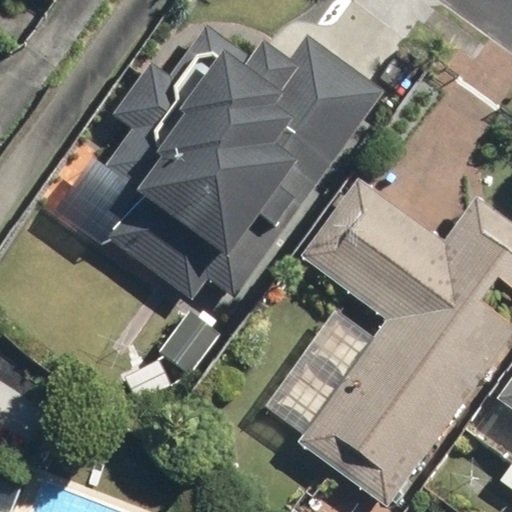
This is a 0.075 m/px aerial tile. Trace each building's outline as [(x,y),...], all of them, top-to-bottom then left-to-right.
[(233,303),(384,96),(304,38),(286,62),(262,45),(251,59),(208,28),(172,77),(152,62),(111,119),(129,132),(102,170),(91,162),(52,215),(122,265),(127,259),(193,307),(209,286),(233,303)] [(295,449),(381,511),(387,511),(511,341),(511,226),(475,199),(442,244),(356,182),(297,263),(385,326),(295,449)] [(192,312),(159,358),(189,380),(222,334),(192,312)] [(511,378),(493,405),(511,418),(511,378)] [(0,511),(12,511),(23,485),(0,476),(0,511)]
